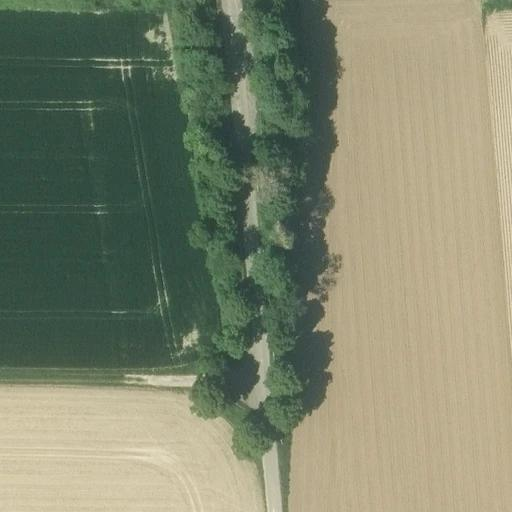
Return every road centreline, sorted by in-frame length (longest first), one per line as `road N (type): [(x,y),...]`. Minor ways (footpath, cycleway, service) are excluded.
road 1 (track): [(269,511),(231,0)]
road 2 (track): [(256,380),(0,377)]
